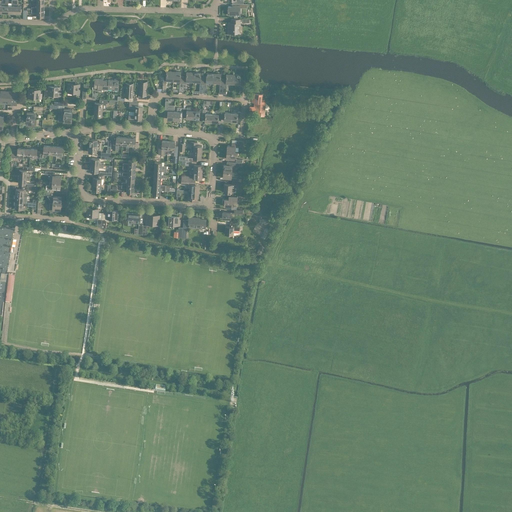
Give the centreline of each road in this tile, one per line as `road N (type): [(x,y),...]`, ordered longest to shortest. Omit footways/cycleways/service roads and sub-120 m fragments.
road 1 (track): [(511,314),(207,252)]
road 2 (residential): [(51,22),(82,8),(215,11)]
road 3 (residential): [(210,205),(84,197),(79,171)]
road 4 (track): [(75,379),(102,230)]
road 5 (residential): [(150,127),(157,95),(244,99)]
